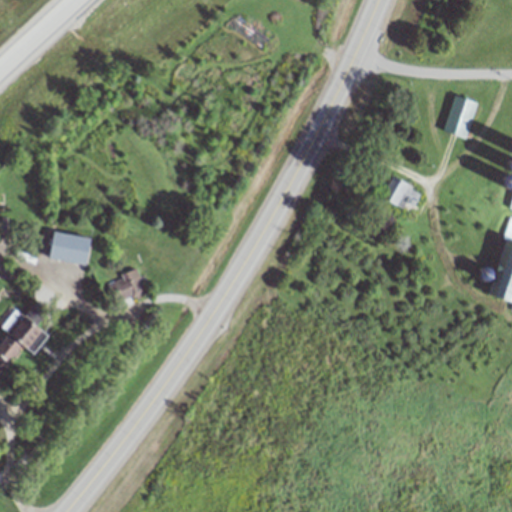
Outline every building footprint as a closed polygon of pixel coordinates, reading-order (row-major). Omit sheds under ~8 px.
[(466,137),(477,102),(454,94),(443,130),(466,137)] [(383,197),(399,206),(410,185),(394,176),(383,197)] [(511,302),(511,218),(508,217),(503,239),(511,241),(511,251),(500,299),(511,302)] [(117,301),(144,291),(135,268),(119,275),(120,279),(110,284),(117,301)] [(46,335),(37,328),(48,312),(34,302),(24,317),(18,312),(0,338),(0,352),(11,360),(22,344),(35,352),(46,335)]
